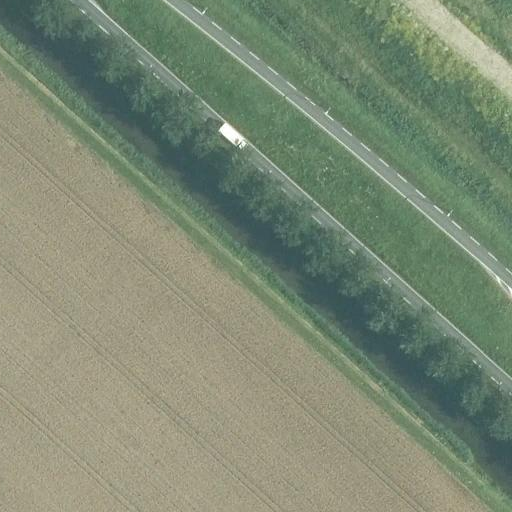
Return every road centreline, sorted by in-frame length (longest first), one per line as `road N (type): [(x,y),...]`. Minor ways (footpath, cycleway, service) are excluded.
road 1 (secondary): [(77,0),(511,388)]
road 2 (secondary): [(511,281),(174,0)]
